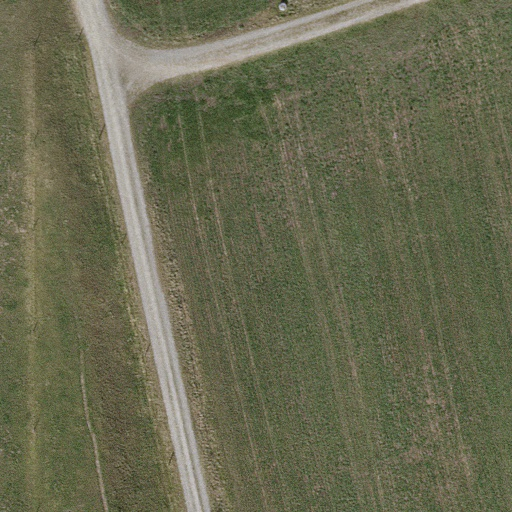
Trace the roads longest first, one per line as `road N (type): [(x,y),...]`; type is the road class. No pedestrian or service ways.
road 1 (track): [(90,0),(200,511)]
road 2 (track): [(110,78),(399,0)]
